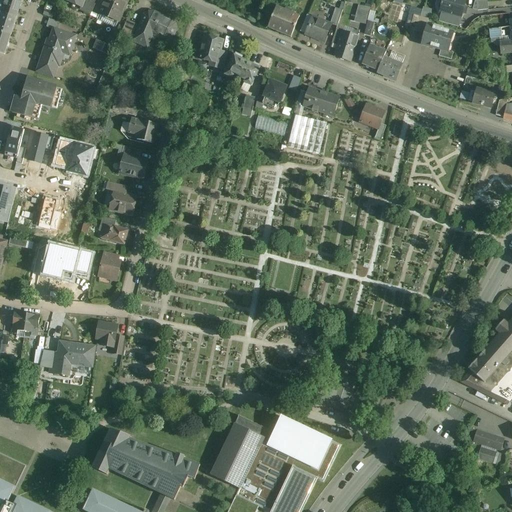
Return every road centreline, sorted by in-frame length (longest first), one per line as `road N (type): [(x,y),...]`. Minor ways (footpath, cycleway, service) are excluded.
road 1 (residential): [(0,301),(118,312),(199,10)]
road 2 (residential): [(199,10),(511,137)]
road 3 (residential): [(332,511),(433,389),(511,251)]
road 4 (residential): [(35,0),(0,121)]
